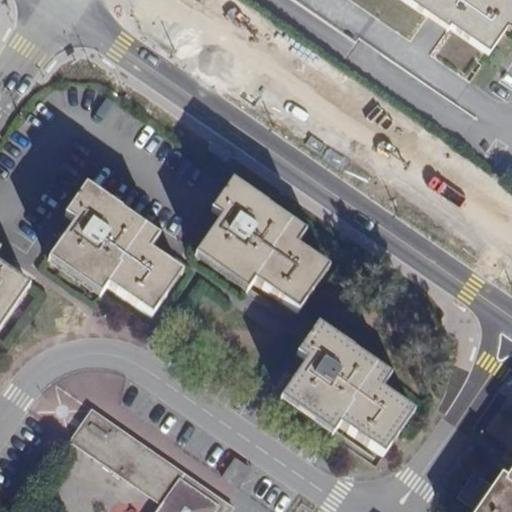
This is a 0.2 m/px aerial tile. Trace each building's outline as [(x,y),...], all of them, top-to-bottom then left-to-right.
[(449,28),(484,53),(487,55),(505,29),(509,31),(511,26),(511,0),(401,0),(446,32),(449,28)] [(196,259),(247,295),(254,284),(298,314),(327,271),(295,248),(305,235),(231,185),(210,215),(221,223),(196,259)] [(48,262),(100,298),(106,289),(151,320),(181,276),(148,253),(159,239),(85,189),(65,219),(73,225),(48,262)] [(0,328),(27,289),(0,270),(0,328)] [(380,393),(385,385),(389,379),(318,330),(297,359),(305,365),(280,401),(331,437),(339,428),(382,458),(413,415),(380,393)] [(91,412),(69,443),(160,506),(156,511),(231,511),(233,510),(91,412)] [(249,471),(234,461),(222,479),(237,490),(249,471)] [(61,511),(95,511),(99,464),(65,462),(61,511)] [(511,511),(511,470),(483,511),(511,511)]
